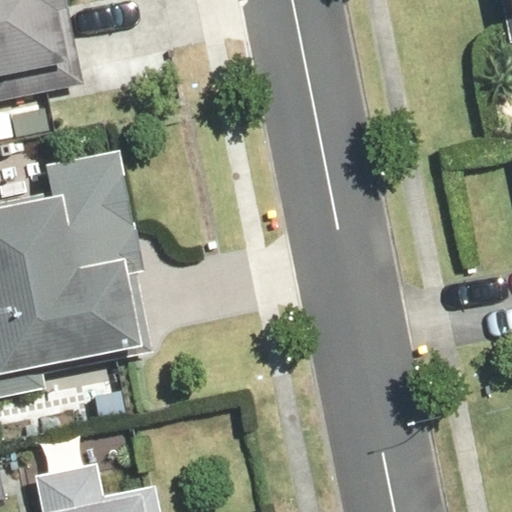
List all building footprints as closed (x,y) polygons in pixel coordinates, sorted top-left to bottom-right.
[(0,0),(0,101),(73,83),(52,4),(50,0),(0,0)] [(511,0),(497,0),(501,17),(511,15),(511,0)] [(0,379),(145,352),(114,184),(110,159),(34,174),(38,197),(0,205),(0,379)] [(11,459),(0,460),(0,507),(19,503),(11,459)] [(154,511),(150,487),(100,496),(94,469),(31,481),(37,511),(154,511)]
